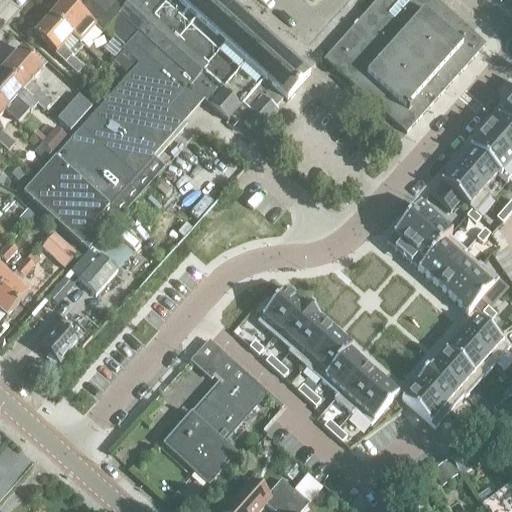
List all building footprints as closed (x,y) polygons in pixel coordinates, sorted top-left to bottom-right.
[(66,0),(65,0),(50,17),(72,37),(82,46),(97,30),(101,33),(111,22),(105,18),(89,3),(80,12),(66,0)] [(107,0),(90,0),(89,3),(105,18),(115,7),(107,0)] [(169,0),(129,0),(130,1),(118,15),(139,34),(169,0)] [(247,24),(219,0),(169,0),(139,34),(193,82),(247,24)] [(379,0),(324,61),(378,110),(406,136),(486,47),(433,0),(379,0)] [(137,66),(22,196),(88,254),(104,236),(105,238),(165,170),(152,159),(181,125),(166,112),(193,83),(193,82),(139,34),(118,15),(101,33),(111,42),(122,52),(132,61),(137,66)] [(72,37),(50,17),(34,35),(77,74),(83,68),(71,57),(72,56),(63,48),(72,37)] [(247,24),(193,82),(188,88),(208,107),(267,42),(247,24)] [(267,42),(208,107),(226,123),(286,59),(267,42)] [(20,51),(2,72),(46,111),(51,105),(39,94),(40,92),(30,84),(42,70),(20,51)] [(122,52),(112,63),(122,72),(123,72),(129,65),(129,64),(132,61),(122,52)] [(286,59),(226,123),(228,124),(231,120),(238,127),(242,123),(257,136),(278,112),(275,110),(284,99),(287,102),(308,78),(286,59)] [(16,100),(23,92),(32,99),(31,100),(38,107),(45,112),(46,111),(2,72),(0,73),(0,106),(5,112),(16,100)] [(69,133),(91,109),(78,97),(56,121),(69,133)] [(29,112),(16,100),(5,112),(19,124),(29,112)] [(511,105),(498,122),(511,134),(511,105)] [(511,134),(498,122),(471,153),(497,176),(506,185),(511,177),(511,134)] [(42,145),(51,154),(65,138),(56,129),(42,145)] [(0,145),(8,153),(15,145),(1,133),(0,134),(0,145)] [(471,153),(456,169),(483,193),(497,176),(471,153)] [(456,169),(441,186),(444,189),(452,196),(460,203),(468,210),(483,193),(456,169)] [(444,189),(439,194),(448,202),(452,196),(444,189)] [(439,194),(434,200),(443,207),(448,202),(439,194)] [(448,202),(443,207),(450,214),(460,203),(452,196),(448,202)] [(419,210),(387,246),(418,273),(442,246),(450,237),(419,210)] [(505,211),(496,219),(501,225),(510,217),(505,211)] [(471,213),(466,219),(475,227),(480,221),(471,213)] [(484,232),(476,241),(482,246),(490,237),(484,232)] [(54,235),(42,249),(66,270),(78,257),(54,235)] [(96,297),(117,274),(133,256),(110,235),(94,252),(101,258),(79,282),(85,287),(96,297)] [(0,257),(6,264),(17,252),(9,245),(0,254),(0,257)] [(442,246),(418,273),(435,288),(458,261),(442,246)] [(494,257),(487,261),(494,271),(501,267),(494,257)] [(24,280),(35,268),(26,260),(16,273),(24,280)] [(458,261),(435,288),(451,302),(474,275),(475,275),(458,261)] [(0,270),(0,289),(10,279),(0,270)] [(474,275),(451,302),(468,316),(491,290),(474,275)] [(10,279),(0,289),(0,312),(7,319),(27,295),(10,279)] [(286,293),(263,320),(279,334),(302,308),(286,293)] [(302,308),(279,334),(295,349),(319,322),(319,321),(303,307),(302,308)] [(497,320),(488,312),(483,318),(491,326),(492,325),(497,320)] [(41,349),(60,366),(78,345),(83,350),(91,340),(68,319),(41,349)] [(474,321),(460,337),(487,362),(502,345),(474,321)] [(319,322),(295,349),(311,363),(335,336),(319,322)] [(335,336),(311,363),(327,377),(347,354),(351,351),(335,336)] [(460,337),(445,354),(473,378),(487,362),(460,337)] [(254,344),(249,350),(258,358),(263,352),(254,344)] [(208,346),(191,365),(216,387),(161,448),(208,490),(236,456),(224,445),(268,397),(208,346)] [(327,377),(324,380),(341,395),(364,369),(347,354),(327,377)] [(445,354),(431,370),(458,394),(473,378),(445,354)] [(270,358),(265,364),(274,372),(279,366),(270,358)] [(279,366),(274,372),(283,380),(289,374),(279,366)] [(364,369),(341,395),(357,409),(358,409),(380,383),(364,369)] [(430,369),(416,386),(417,386),(444,410),(458,394),(431,370),(430,369)] [(380,383),(358,409),(373,423),(396,397),(380,383)] [(417,386),(402,403),(429,427),(444,410),(417,386)] [(306,402),(311,396),(302,388),(297,395),(306,402)] [(320,403),(311,396),(306,402),(315,410),(320,403)] [(511,397),(503,404),(508,411),(511,407),(511,397)] [(503,404),(493,412),(498,418),(508,411),(503,404)] [(480,429),(475,423),(466,430),(471,436),(480,429)] [(329,424),(324,430),(332,438),(338,431),(329,424)] [(471,436),(466,430),(457,437),(461,444),(471,436)] [(338,431),(332,438),(342,445),(347,439),(338,431)] [(458,474),(476,462),(467,449),(450,462),(458,474)] [(291,483),(300,474),(290,465),(282,475),(291,483)] [(310,499),(318,489),(306,480),(298,489),(310,499)] [(258,511),(264,506),(271,511),(275,511),(293,493),(281,483),(268,498),(250,483),(223,511),(258,511)] [(423,509),(433,501),(419,483),(399,499),(408,511),(419,511),(423,509)] [(482,508),(485,511),(511,511),(511,487),(482,508)] [(293,493),(275,511),(303,511),(308,507),(293,493)]
